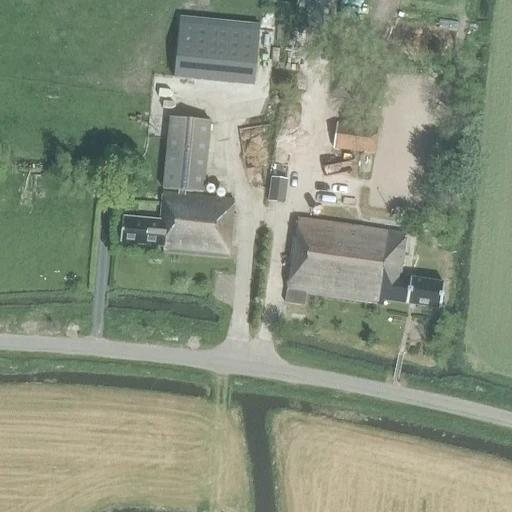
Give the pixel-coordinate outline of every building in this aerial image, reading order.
[(179,18),(173,78),(253,86),(259,26),(179,18)] [(169,118),(161,190),(177,191),(177,196),(185,196),(185,192),(203,194),(210,122),(169,118)] [(373,154),(377,130),(336,124),(332,148),(373,154)] [(287,179),(271,177),(268,200),(285,202),(287,179)] [(227,259),(233,201),(185,196),(177,196),(162,194),(159,221),(122,218),(119,243),(163,247),(162,253),(227,259)] [(439,309),(443,283),(399,277),(405,235),(296,219),(284,303),(304,306),(305,294),(381,305),(382,300),(439,309)]
